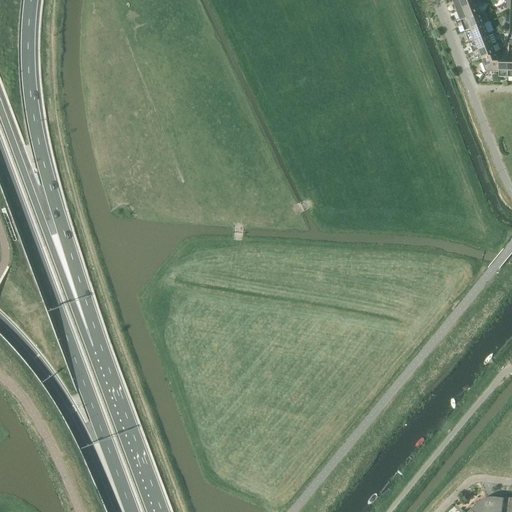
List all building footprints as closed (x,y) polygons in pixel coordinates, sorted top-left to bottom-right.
[(476,3),(474,0),(452,0),(457,10),(476,3)] [(480,13),(476,3),(457,10),(461,21),(480,13)] [(484,12),(480,13),(461,21),(465,31),(484,24),(489,22),(484,12)] [(484,24),(465,31),(469,42),(488,35),(484,24)] [(488,35),(469,42),(473,53),(492,45),(488,35)] [(496,57),(492,45),(473,53),(475,58),(480,56),(486,72),(496,57)] [(509,57),(496,57),(486,72),(503,72),(503,77),(508,77),(509,57)] [(507,511),(510,499),(509,499),(509,500),(504,499),(504,498),(494,497),(492,497),(490,497),(488,497),(486,498),(486,499),(490,511),(507,511)] [(490,511),(486,499),(486,498),(484,498),(483,499),(481,500),(480,501),(479,502),(478,503),(472,509),(472,510),(470,511),(490,511)]
